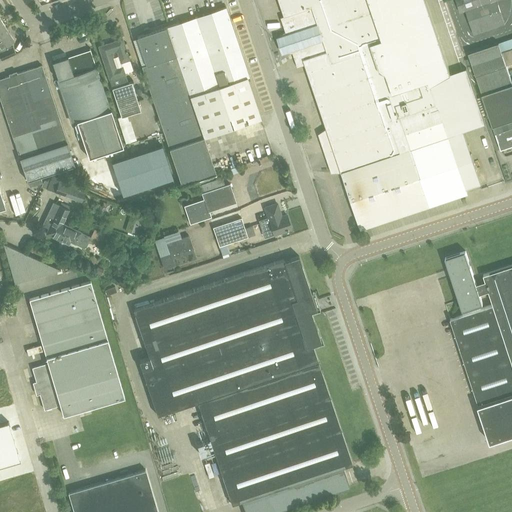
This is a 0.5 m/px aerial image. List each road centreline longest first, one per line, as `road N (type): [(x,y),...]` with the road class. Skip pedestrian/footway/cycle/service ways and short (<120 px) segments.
road 1 (unknown): [(324,241),(126,294),(119,308),(152,413),(180,439),(216,505),(229,510),(354,477)]
road 2 (unclassified): [(343,261),(324,241),(245,0)]
road 3 (unclassified): [(405,486),(338,283),(343,261)]
road 4 (unknown): [(167,511),(148,461),(80,475),(54,433),(29,432)]
road 5 (unclassified): [(343,261),(511,202)]
road 6 (unclassified): [(55,511),(4,352)]
road 7 (unknown): [(430,354),(473,439),(485,447),(511,444)]
